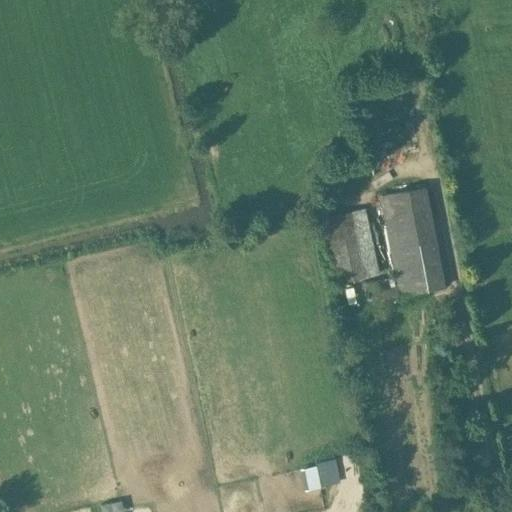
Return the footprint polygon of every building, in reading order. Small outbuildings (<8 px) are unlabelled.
[(380,137),(373,102),(357,105),(364,140),(380,137)] [(445,287),(426,186),(379,195),(398,296),(445,287)] [(336,214),(332,199),(316,203),(319,218),(322,217),(337,283),(379,274),(365,208),(336,214)] [(370,290),(372,303),(397,299),(395,287),(370,290)] [(315,462),(299,466),(304,488),(320,485),(315,462)]
